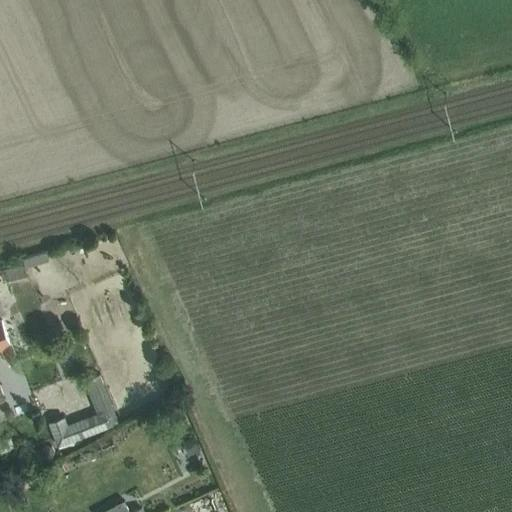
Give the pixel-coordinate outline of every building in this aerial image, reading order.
[(21,255),(23,261),(24,265),(49,258),(46,248),(45,248),(21,255)] [(26,273),(24,265),(23,261),(0,266),(0,269),(2,279),(26,273)] [(11,342),(1,319),(0,319),(0,346),(1,346),(7,363),(18,358),(11,342)] [(86,438),(114,425),(109,414),(81,426),(86,438)] [(45,444),(40,450),(43,456),(50,457),(54,451),(51,445),(45,444)] [(125,500),(102,511),(128,511),(131,511),(125,500)]
